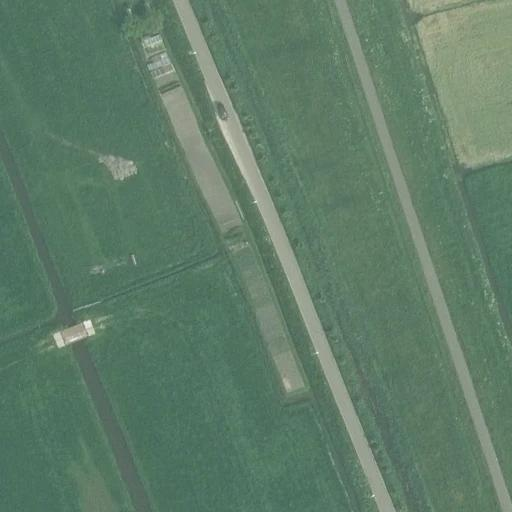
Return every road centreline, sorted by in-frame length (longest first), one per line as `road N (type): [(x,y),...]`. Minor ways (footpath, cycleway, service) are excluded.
road 1 (unclassified): [(388,511),(185,0)]
road 2 (unknown): [(322,0),(492,511)]
